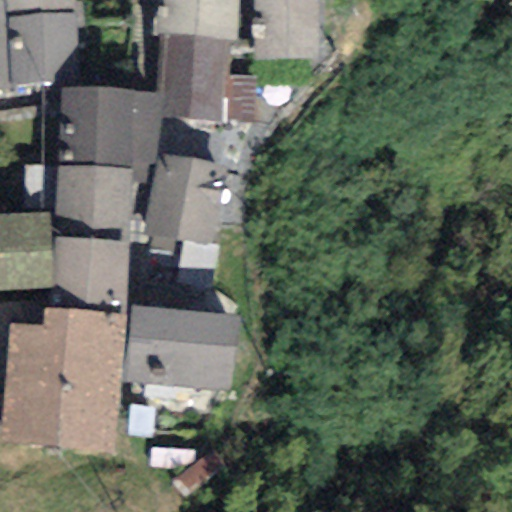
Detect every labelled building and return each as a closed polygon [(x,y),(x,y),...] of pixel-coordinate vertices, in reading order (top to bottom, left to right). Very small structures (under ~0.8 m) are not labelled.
[(76,88),(73,14),(2,17),(1,0),(0,0),(0,95),(11,95),(11,87),(58,88),(76,88)] [(1,0),(2,17),(73,14),(72,0),(1,0)] [(234,41),(237,0),(155,0),(153,34),(160,33),(234,41)] [(316,0),(252,0),(253,58),(316,59),(316,0)] [(225,124),(234,41),(160,33),(154,93),(163,94),(160,117),(225,124)] [(154,93),(76,88),(58,88),(55,165),(130,171),(129,182),(145,182),(146,163),(155,166),(160,117),(163,94),(154,93)] [(225,168),(162,153),(143,233),(151,235),(147,251),(171,256),(175,238),(207,246),(225,168)] [(130,171),(55,165),(52,211),(50,236),(125,241),(129,182),(130,171)] [(0,213),(0,289),(50,285),(50,236),(52,211),(0,213)] [(123,315),(125,241),(50,236),(50,285),(50,310),(123,315)] [(239,315),(130,304),(122,381),(231,392),(239,315)] [(50,310),(42,309),(40,326),(9,324),(0,440),(0,444),(113,453),(123,315),(50,310)]
